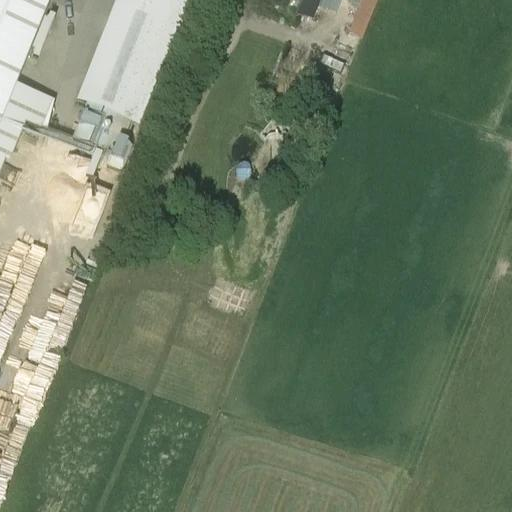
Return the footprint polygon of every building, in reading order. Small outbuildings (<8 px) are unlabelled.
[(0,0),(0,122),(4,114),(41,129),(50,104),(13,90),(46,8),(25,0),(0,0)] [(371,0),(344,0),(357,5),(346,34),(356,38),(371,0)] [(81,122),(72,145),(74,159),(109,172),(123,139),(103,131),(81,122)] [(49,254),(21,241),(0,289),(0,364),(1,365),(49,254)] [(72,283),(28,419),(43,424),(87,287),(72,283)]
